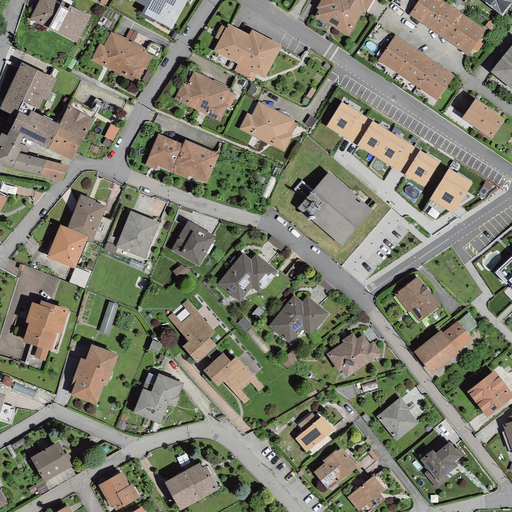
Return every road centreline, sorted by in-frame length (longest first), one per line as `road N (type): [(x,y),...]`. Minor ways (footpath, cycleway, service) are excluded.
road 1 (residential): [(251,0),(511,174)]
road 2 (residential): [(357,293),(280,231),(105,171)]
road 3 (residential): [(511,496),(357,293)]
road 4 (residential): [(105,171),(207,0)]
road 5 (residential): [(297,511),(248,449),(214,429),(138,447)]
road 6 (residential): [(511,199),(357,293)]
road 7 (residential): [(138,447),(48,413),(0,442)]
road 8 (residential): [(105,171),(73,168),(0,255)]
